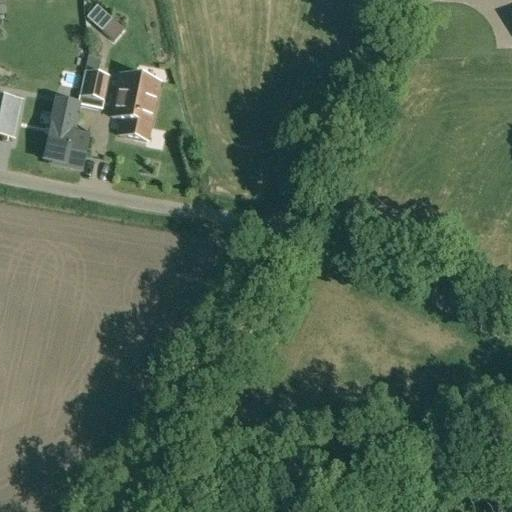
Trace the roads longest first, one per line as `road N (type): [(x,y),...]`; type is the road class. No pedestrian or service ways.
road 1 (unclassified): [(165,511),(511,443)]
road 2 (track): [(170,510),(290,234)]
road 3 (unclassified): [(290,234),(0,176)]
road 4 (residential): [(382,0),(290,234)]
road 5 (unclassified): [(511,343),(290,234)]
